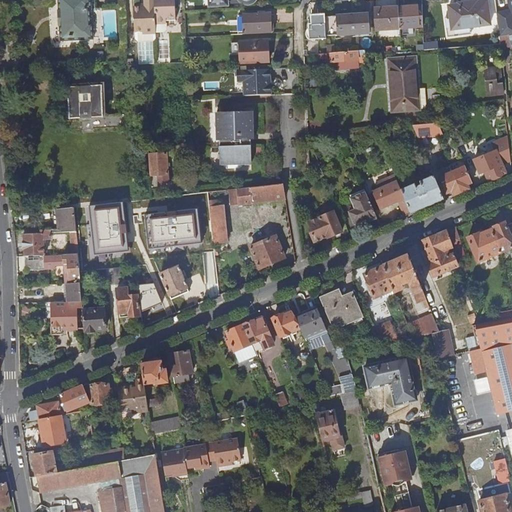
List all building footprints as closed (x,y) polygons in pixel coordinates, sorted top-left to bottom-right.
[(92,10),(91,0),(58,0),(59,11),(57,11),(58,26),(59,26),(60,41),(94,39),(93,24),(91,24),(90,10),(92,10)] [(157,40),(157,35),(155,0),(145,0),(146,6),(146,8),(141,8),(135,8),(136,41),(139,43),(155,42),(157,40)] [(155,0),(157,35),(160,34),(160,33),(165,33),(168,30),(167,22),(177,21),(175,0),(155,0)] [(461,7),(450,8),(454,30),(492,24),(489,1),(479,3),(478,1),(460,4),(461,7)] [(399,7),(399,8),(401,28),(425,26),(424,5),(399,7)] [(401,29),(401,28),(399,8),(375,9),(376,31),(401,29)] [(232,35),(244,35),(244,34),(272,33),(274,31),(273,24),(271,22),(270,14),(244,15),(244,31),(241,31),(241,29),(235,30),(232,30),(232,35)] [(327,38),(327,36),(326,17),(326,14),(312,15),(313,29),(310,29),(311,39),(327,38)] [(326,17),(327,36),(370,33),(369,14),(326,17)] [(241,43),(242,63),(270,62),(270,42),(241,43)] [(328,53),(336,53),(335,45),(328,46),(328,53)] [(363,63),(367,63),(366,55),(366,51),(336,53),(328,53),(329,63),(341,62),(341,69),(364,68),(363,63)] [(417,57),(389,59),(393,112),(421,110),(417,57)] [(499,77),(501,77),(500,73),(496,73),(495,68),(484,70),(489,97),(504,94),(502,83),(500,84),(499,77)] [(272,94),(271,69),(238,70),(238,81),(245,81),(245,95),(272,94)] [(103,85),(67,87),(69,119),(104,117),(103,85)] [(243,161),(252,161),(251,111),(220,112),(221,162),(225,162),(225,166),(227,168),(241,168),(243,165),(243,161)] [(435,136),(452,134),(447,122),(429,123),(435,136)] [(418,138),(435,136),(429,123),(412,126),(418,138)] [(504,165),(511,162),(508,137),(494,144),(497,151),(475,160),(481,174),(485,172),(489,181),(507,173),(505,168),(504,165)] [(313,149),(309,149),(310,167),(321,167),(313,149)] [(149,154),(151,175),(159,174),(160,184),(169,184),(167,152),(149,154)] [(468,184),(472,182),(466,167),(454,172),(462,192),(470,189),(468,184)] [(454,196),(462,192),(454,172),(441,177),(448,193),(453,191),(454,196)] [(405,216),(412,214),(401,190),(395,175),(375,184),(379,194),(375,195),(381,209),(399,201),(405,216)] [(401,190),(412,214),(445,199),(434,175),(420,181),(422,185),(417,187),(416,183),(401,190)] [(232,206),(286,200),(283,184),(208,192),(209,199),(231,197),(232,206)] [(368,223),(377,219),(366,192),(351,198),(356,209),(349,212),(354,224),(366,219),(368,223)] [(210,208),(214,243),(228,242),(224,206),(218,207),(210,208)] [(67,231),(65,208),(57,208),(59,228),(55,229),(51,229),(51,233),(67,231)] [(147,212),(150,249),(202,246),(200,209),(147,212)] [(316,223),(323,240),(328,237),(329,238),(343,231),(334,212),(319,218),(316,217),(315,217),(316,223)] [(316,243),(323,240),(316,223),(315,217),(310,220),(309,223),(314,232),(311,233),(316,243)] [(511,222),(506,224),(506,222),(495,227),(495,228),(492,229),(501,252),(511,247),(511,222)] [(458,226),(448,230),(453,243),(462,240),(458,226)] [(479,261),(501,252),(492,229),(480,234),(480,233),(469,237),(479,261)] [(73,254),(79,254),(77,230),(71,231),(73,254)] [(448,230),(423,241),(429,255),(426,256),(434,276),(458,266),(454,253),(452,254),(450,249),(454,247),(453,243),(448,230)] [(25,256),(45,255),(44,245),(47,244),(47,241),(44,242),(44,238),(52,237),(52,233),(44,234),(44,233),(24,234),(25,256)] [(253,247),(261,268),(287,257),(278,236),(253,247)] [(80,272),(79,254),(73,254),(65,254),(66,265),(70,264),(71,284),(81,284),(80,272)] [(410,254),(385,265),(396,291),(404,288),(402,284),(410,281),(419,302),(424,300),(428,308),(431,306),(410,254)] [(45,255),(25,256),(26,270),(45,269),(45,255)] [(398,296),(396,291),(385,265),(365,273),(375,297),(392,290),(395,297),(398,296)] [(173,295),(174,298),(191,291),(190,288),(190,287),(181,266),(163,274),(172,295),(173,295)] [(106,269),(108,285),(117,284),(115,268),(106,269)] [(70,302),(83,302),(81,284),(71,284),(68,284),(70,302)] [(140,295),(139,287),(135,287),(135,294),(129,295),(129,287),(118,288),(121,318),(131,316),(132,318),(132,319),(133,320),(140,319),(140,317),(140,316),(141,315),(139,295),(140,295)] [(363,316),(353,293),(343,297),(339,290),(323,297),(334,324),(342,320),(344,324),(363,316)] [(83,309),(83,302),(70,302),(52,303),(53,335),(64,334),(64,327),(76,326),(76,330),(79,330),(78,317),(76,318),(76,311),(77,311),(77,309),(83,309)] [(141,307),(143,324),(159,317),(153,302),(141,307)] [(318,307),(297,316),(307,339),(328,330),(318,307)] [(84,310),(85,331),(87,331),(88,333),(89,334),(94,333),(96,331),(96,330),(107,329),(105,309),(84,310)] [(273,318),(280,336),(283,335),(284,338),(298,332),(297,329),(299,328),(292,311),(284,315),(283,313),(273,318)] [(434,332),(440,330),(433,313),(410,323),(414,335),(415,335),(416,335),(434,332)] [(255,319),(245,323),(253,342),(261,339),(263,344),(267,347),(272,344),(273,340),(263,316),(255,320),(255,319)] [(511,316),(504,318),(481,323),(474,324),(480,349),(481,351),(483,351),(499,414),(511,410),(511,316)] [(383,341),(399,338),(391,321),(377,327),(383,341)] [(253,343),(253,342),(245,323),(226,331),(230,340),(227,341),(230,347),(232,346),(234,350),(253,343)] [(449,329),(440,330),(434,332),(440,358),(455,355),(449,329)] [(169,354),(173,376),(193,372),(189,351),(169,354)] [(409,357),(363,368),(367,388),(392,383),(397,405),(418,400),(409,357)] [(144,377),(145,383),(155,382),(155,383),(168,381),(166,368),(162,369),(161,361),(142,364),(144,377)] [(149,411),(145,383),(144,377),(135,379),(136,385),(136,387),(132,388),(129,386),(123,387),(121,390),(124,410),(133,409),(140,408),(140,412),(149,411)] [(88,385),(90,404),(108,403),(106,384),(88,385)] [(343,393),(345,393),(343,384),(327,387),(331,396),(343,393)] [(83,385),(61,394),(68,411),(90,402),(83,385)] [(283,389),(275,391),(280,406),(288,403),(283,389)] [(357,390),(345,393),(343,393),(347,409),(361,405),(357,390)] [(148,399),(149,406),(160,405),(159,397),(148,399)] [(36,405),(39,419),(61,415),(64,415),(63,412),(60,412),(58,401),(36,405)] [(245,401),(238,402),(241,414),(247,413),(245,401)] [(315,402),(324,441),(332,439),(335,450),(346,447),(343,435),(342,436),(336,410),(321,414),(319,402),(315,402)] [(75,420),(91,417),(91,410),(74,413),(75,420)] [(61,415),(39,419),(43,440),(65,436),(61,415)] [(153,433),(182,427),(180,415),(152,421),(153,426),(152,427),(153,433)] [(187,468),(196,466),(202,465),(203,468),(211,467),(210,461),(217,460),(218,466),(227,464),(226,462),(233,461),(242,459),(239,438),(207,444),(184,448),(184,449),(162,453),(166,474),(180,472),(180,475),(189,473),(187,468)] [(392,485),(398,511),(392,511),(421,511),(420,504),(414,506),(408,482),(414,480),(406,448),(378,455),(385,486),(392,485)] [(96,466),(125,461),(124,449),(95,454),(96,466)] [(38,477),(58,473),(54,451),(34,455),(38,477)] [(156,455),(135,459),(127,460),(125,461),(96,466),(58,473),(38,477),(40,492),(122,477),(122,478),(118,479),(120,487),(98,491),(101,511),(165,511),(157,455),(156,455)] [(501,484),(511,481),(507,460),(496,462),(501,484)] [(0,483),(6,482),(9,482),(7,472),(0,473),(0,483)] [(189,479),(189,473),(180,475),(180,472),(166,474),(166,477),(174,476),(181,480),(189,479)] [(0,504),(10,503),(6,482),(0,483),(0,504)] [(371,490),(337,499),(338,503),(363,497),(365,507),(374,505),(371,490)] [(481,502),(483,511),(510,511),(507,496),(481,502)]
